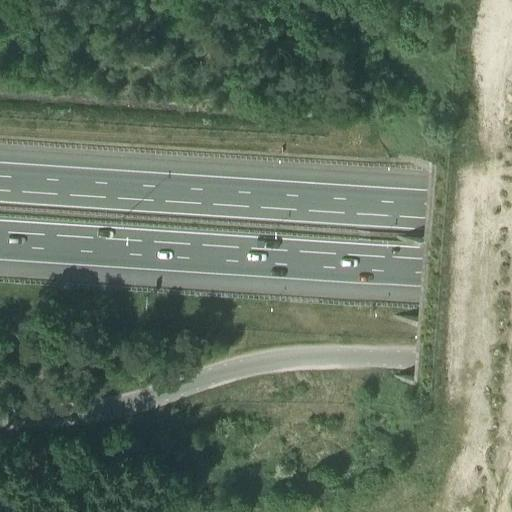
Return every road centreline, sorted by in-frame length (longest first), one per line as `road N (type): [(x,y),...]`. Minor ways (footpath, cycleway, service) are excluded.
road 1 (unclassified): [(511,368),(315,358),(263,364),(104,411),(0,419)]
road 2 (motorway): [(511,218),(0,183)]
road 3 (motorway): [(0,240),(511,275)]
